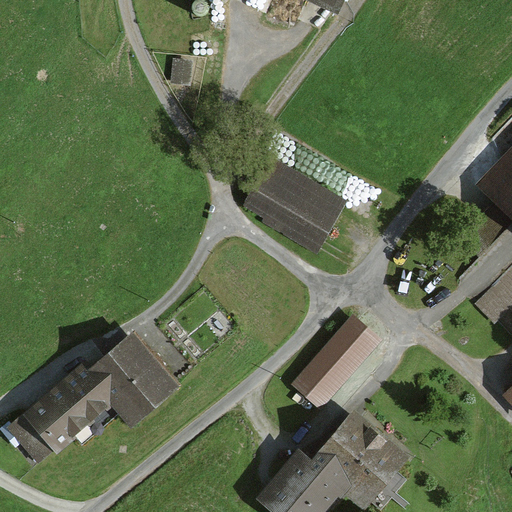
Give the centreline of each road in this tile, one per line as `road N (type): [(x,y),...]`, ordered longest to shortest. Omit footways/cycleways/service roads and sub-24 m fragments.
road 1 (unclassified): [(511,87),(471,126),(351,290),(90,511)]
road 2 (track): [(226,201),(128,0)]
